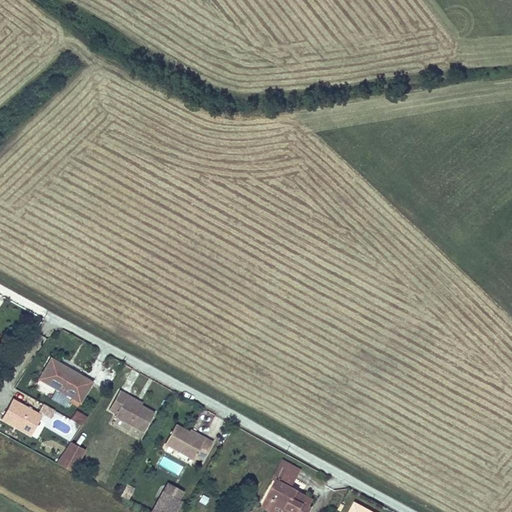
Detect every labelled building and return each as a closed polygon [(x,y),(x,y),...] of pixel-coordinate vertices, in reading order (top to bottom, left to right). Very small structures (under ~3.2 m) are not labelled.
[(59,363),(50,358),(38,379),(55,388),(50,397),(65,406),(70,396),(80,401),(91,381),(82,376),(80,380),(57,367),(59,363)] [(82,376),(59,363),(57,367),(80,380),(82,376)] [(139,405),(125,397),(126,394),(120,391),(110,409),(117,413),(116,417),(143,432),(153,413),(139,405)] [(126,394),(125,397),(139,405),(141,403),(126,394)] [(32,433),(41,415),(12,399),(2,416),(32,433)] [(56,410),(45,404),(41,410),(53,417),(56,410)] [(81,426),(87,418),(75,411),(70,420),(81,426)] [(203,441),(188,433),(174,425),(164,443),(193,459),(194,457),(202,461),(212,442),(205,438),(203,441)] [(190,430),(188,433),(203,441),(205,438),(190,430)] [(84,451),(69,443),(66,448),(81,456),(84,451)] [(66,448),(55,463),(72,472),(81,456),(66,448)] [(276,481),(268,497),(290,510),(288,511),(307,511),(310,508),(307,506),(311,500),(295,491),(293,495),(287,491),(290,487),(299,470),(282,461),(274,475),(278,477),(276,481)] [(168,481),(163,490),(180,500),(186,490),(168,481)] [(138,489),(126,483),(120,496),(132,502),(138,489)] [(151,511),(173,511),(180,500),(163,490),(151,511)] [(206,504),(209,497),(202,493),(198,501),(206,504)] [(288,511),(290,510),(268,497),(262,506),(272,511),(288,511)] [(372,511),(373,511),(354,501),(347,511),(372,511)]
